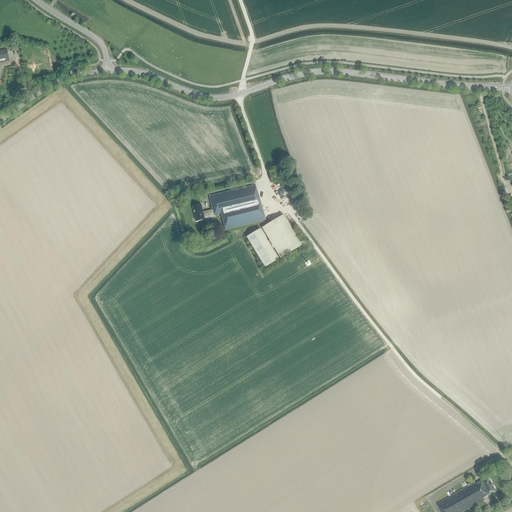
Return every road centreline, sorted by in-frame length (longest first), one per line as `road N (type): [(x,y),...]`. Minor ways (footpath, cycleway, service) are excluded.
road 1 (track): [(502,456),(409,368),(296,222),(271,207)]
road 2 (tertiary): [(239,94),(325,71),(511,88)]
road 3 (tertiary): [(239,94),(208,98),(141,72),(107,71)]
road 4 (tertiary): [(0,121),(56,81),(107,71)]
